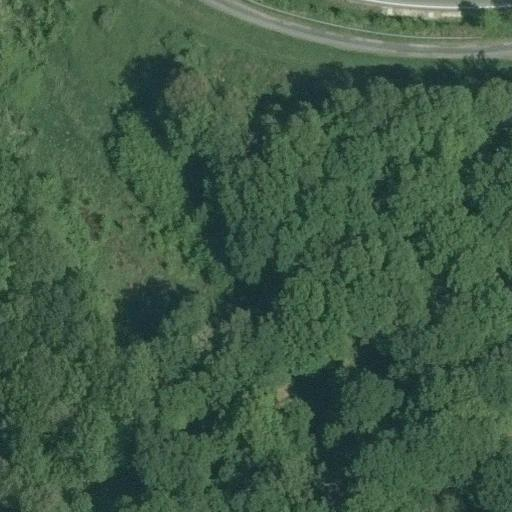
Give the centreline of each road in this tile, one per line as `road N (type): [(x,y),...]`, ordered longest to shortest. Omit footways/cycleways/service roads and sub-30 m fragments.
road 1 (track): [(84,511),(511,313)]
road 2 (residential): [(214,0),(305,34),(426,53),(511,48)]
